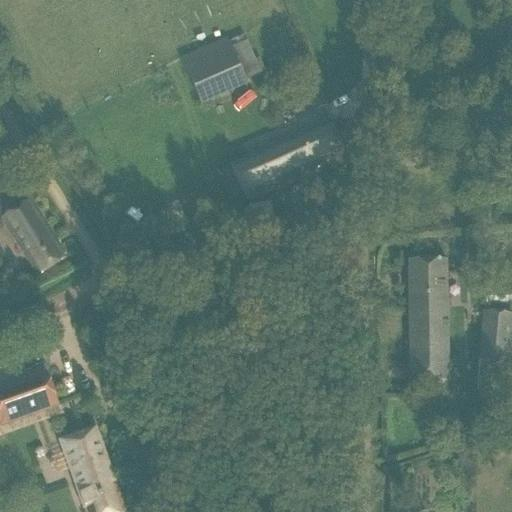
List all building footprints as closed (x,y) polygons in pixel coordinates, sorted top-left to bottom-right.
[(262,79),(248,41),(228,48),(225,39),(177,56),(195,104),(262,79)] [(327,106),(326,105),(319,88),(306,94),(314,112),(327,106)] [(344,156),(328,122),(217,174),(229,200),(243,193),(246,202),(344,156)] [(0,218),(37,276),(65,258),(27,201),(0,218)] [(243,210),(247,235),(254,233),(255,234),(273,231),(268,205),(250,208),(250,209),(243,210)] [(408,262),(410,384),(449,383),(447,262),(408,262)] [(511,290),(486,291),(486,304),(511,303),(511,290)] [(479,362),(510,364),(511,337),(511,314),(483,312),(479,362)] [(0,392),(0,427),(0,428),(59,407),(46,373),(23,381),(24,384),(0,392)] [(59,442),(84,511),(124,511),(95,429),(59,442)]
